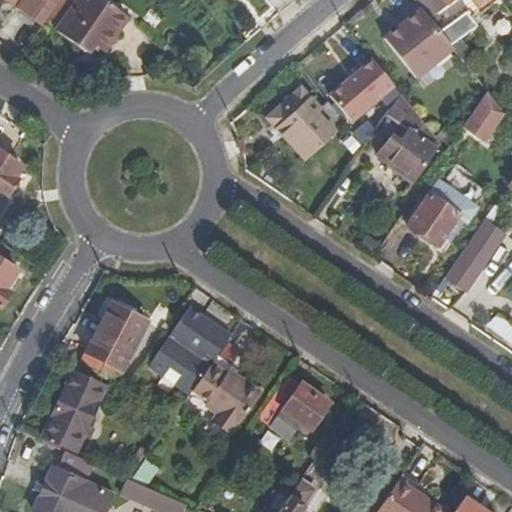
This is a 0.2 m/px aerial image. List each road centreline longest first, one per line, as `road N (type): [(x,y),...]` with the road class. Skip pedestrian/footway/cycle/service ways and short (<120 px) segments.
road 1 (residential): [(172,245),(511,480)]
road 2 (residential): [(511,378),(217,170)]
road 3 (residential): [(0,431),(102,239)]
road 4 (residential): [(196,125),(338,0)]
road 5 (residential): [(196,125),(178,112),(136,104),(96,120),(82,136)]
